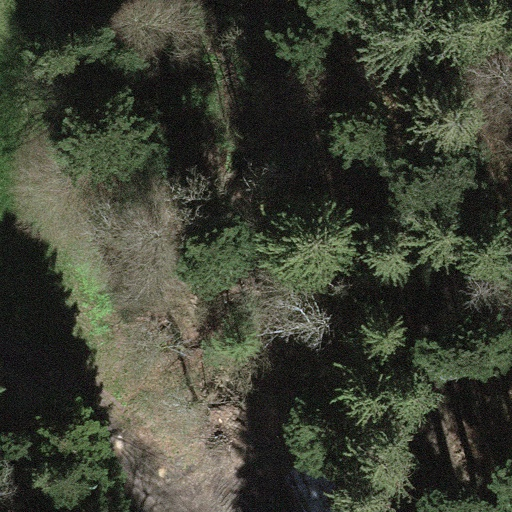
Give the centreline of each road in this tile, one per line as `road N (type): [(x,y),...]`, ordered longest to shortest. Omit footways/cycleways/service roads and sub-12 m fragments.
road 1 (track): [(496,0),(461,308),(419,511)]
road 2 (track): [(178,511),(76,406),(0,344)]
